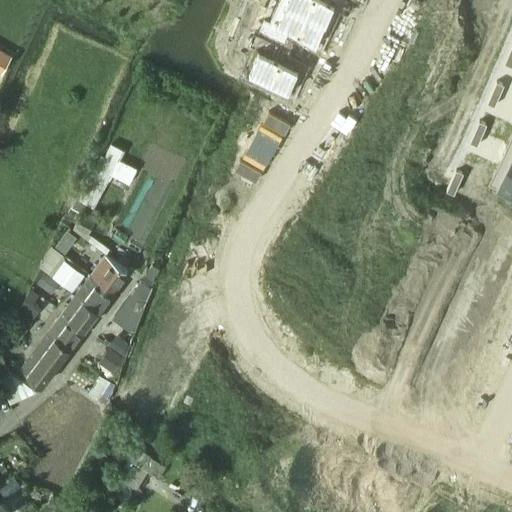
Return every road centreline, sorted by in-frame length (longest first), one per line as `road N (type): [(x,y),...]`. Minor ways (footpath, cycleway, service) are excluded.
road 1 (residential): [(374,0),(321,114),(255,219),(226,314),(268,362),(482,461)]
road 2 (residential): [(0,435),(50,387),(130,276)]
